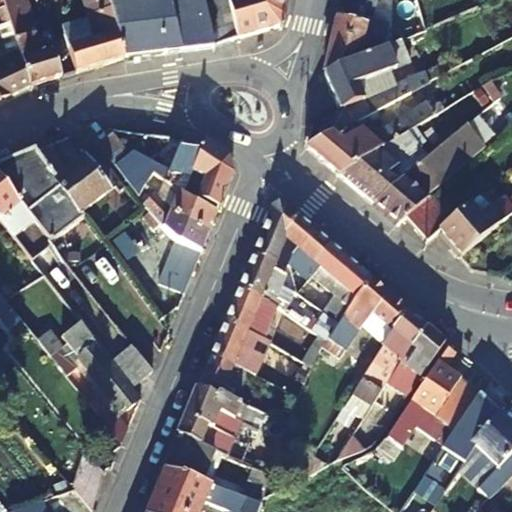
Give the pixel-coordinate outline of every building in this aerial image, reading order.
[(0,0),(30,86),(61,77),(54,52),(43,56),(25,0),(0,0)] [(0,100),(30,86),(0,0),(0,19),(2,25),(0,26),(0,32),(7,56),(0,59),(0,100)] [(83,0),(89,18),(62,25),(76,72),(124,58),(108,0),(83,0)] [(108,0),(124,58),(214,47),(214,45),(236,39),(226,0),(108,0)] [(284,18),(286,0),(226,0),(236,39),(280,26),(284,18)] [(365,0),(338,11),(323,74),(324,74),(382,48),(388,26),(372,22),(377,0),(365,0)] [(410,92),(440,76),(435,67),(398,84),(363,100),(357,85),(392,70),(410,61),(401,41),(382,48),(324,74),(339,110),(338,113),(311,125),(306,147),(338,132),(410,92)] [(357,85),(363,100),(398,84),(392,70),(357,85)] [(416,101),(444,84),(440,76),(410,92),(416,101)] [(339,176),(373,204),(448,140),(439,129),(465,113),(458,100),(442,110),(339,176)] [(306,147),(339,176),(442,110),(437,102),(429,107),(425,102),(371,136),(361,129),(347,139),(338,132),(306,147)] [(406,219),(429,199),(423,195),(482,145),(465,126),(448,140),(373,204),(398,225),(406,219)] [(145,186),(146,184),(126,158),(130,155),(112,133),(97,144),(138,198),(145,186)] [(152,173),(182,195),(185,190),(206,141),(182,138),(169,173),(148,162),(141,172),(148,179),(152,173)] [(206,141),(185,190),(198,196),(197,200),(216,208),(233,174),(229,158),(206,141)] [(0,164),(0,179),(50,245),(85,218),(82,214),(57,181),(56,182),(34,150),(0,164)] [(57,181),(82,214),(115,189),(119,194),(125,189),(97,152),(57,181)] [(146,184),(145,186),(173,213),(208,232),(215,212),(190,201),(182,195),(152,173),(148,179),(146,184)] [(52,247),(50,245),(0,179),(0,220),(33,262),(52,247)] [(208,232),(173,213),(145,186),(138,198),(149,213),(160,227),(178,238),(200,252),(208,232)] [(438,233),(451,221),(430,198),(429,199),(406,219),(427,242),(438,233)] [(451,221),(438,233),(460,257),(511,213),(511,199),(509,202),(504,198),(479,218),(468,206),(451,221)] [(275,264),(271,270),(284,275),(289,265),(289,264),(292,254),(298,250),(285,237),(295,214),(284,204),(272,207),(252,255),(275,264)] [(160,227),(149,213),(143,218),(153,231),(160,227)] [(292,254),(289,264),(289,265),(308,281),(312,277),(318,268),(313,264),(330,244),(295,214),(285,237),(298,250),(292,254)] [(200,252),(178,238),(159,284),(183,293),(200,252)] [(313,264),(318,268),(312,277),(334,296),(321,312),(338,323),(360,292),(371,280),(330,244),(313,264)] [(286,275),(284,275),(271,270),(275,264),(252,255),(238,288),(256,296),(276,307),(308,330),(313,322),(288,306),(294,294),(281,287),(286,275)] [(327,339),(343,351),(359,330),(371,316),(390,331),(407,311),(371,280),(360,292),(338,323),(327,339)] [(224,323),(264,339),(276,307),(256,296),(238,288),(224,323)] [(0,318),(9,330),(20,322),(19,320),(0,297),(0,318)] [(79,361),(114,404),(123,415),(139,401),(99,350),(100,349),(81,324),(62,340),(67,346),(64,349),(32,311),(19,320),(20,322),(66,378),(77,369),(74,365),(79,361)] [(381,348),(344,406),(364,418),(386,384),(413,344),(427,328),(407,311),(390,331),(391,333),(381,348)] [(371,316),(359,330),(381,348),(391,333),(390,331),(371,316)] [(247,372),(252,375),(267,343),(268,341),(264,339),(224,323),(210,357),(247,372)] [(413,344),(386,384),(406,398),(445,343),(427,328),(413,344)] [(316,336),(300,363),(310,369),(325,342),(316,336)] [(112,364),(133,390),(153,372),(133,347),(112,364)] [(234,401),(247,372),(210,357),(196,389),(216,398),(219,394),(234,401)] [(97,393),(110,408),(114,404),(79,361),(74,365),(77,369),(97,393)] [(414,430),(441,449),(478,396),(466,387),(441,421),(435,417),(460,381),(436,365),(375,452),(389,464),(405,444),(414,430)] [(285,393),(287,394),(296,399),(303,384),(292,379),(285,393)] [(239,423),(257,430),(263,415),(234,401),(219,394),(216,398),(196,389),(177,437),(221,456),(224,458),(239,423)] [(110,408),(97,393),(87,402),(121,444),(127,429),(110,408)] [(287,394),(275,420),(286,424),(296,399),(287,394)] [(441,449),(421,479),(443,495),(475,450),(485,459),(478,466),(490,477),(477,490),(488,500),(503,486),(511,476),(511,426),(478,396),(441,449)] [(109,456),(120,446),(103,424),(91,435),(109,456)] [(212,480),(221,456),(177,437),(163,470),(206,486),(209,479),(212,480)] [(333,464),(363,452),(351,437),(333,464)] [(72,488),(91,511),(101,480),(106,478),(85,451),(72,488)] [(200,511),(205,502),(229,511),(257,511),(260,505),(206,486),(163,470),(145,511),(200,511)] [(47,511),(41,502),(12,511),(47,511)]
